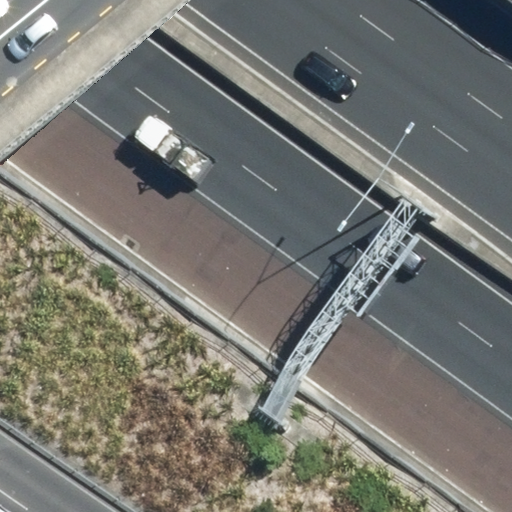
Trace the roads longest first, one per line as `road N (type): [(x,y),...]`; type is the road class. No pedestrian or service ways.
road 1 (motorway): [(511,332),(48,0)]
road 2 (motorway): [(340,0),(511,121)]
